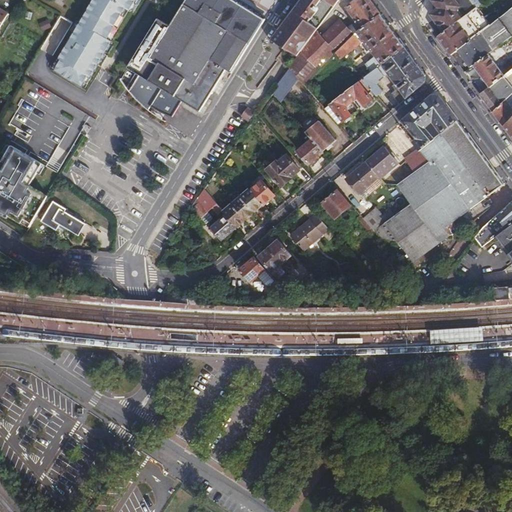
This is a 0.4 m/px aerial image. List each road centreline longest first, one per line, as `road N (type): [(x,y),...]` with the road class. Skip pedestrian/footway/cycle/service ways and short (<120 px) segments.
road 1 (residential): [(445,76),(202,278),(134,273)]
road 2 (unclassified): [(282,511),(389,365),(511,357)]
road 3 (residential): [(134,273),(135,247),(222,107)]
road 4 (residential): [(131,426),(151,386),(134,273)]
road 5 (residential): [(265,511),(131,426)]
road 6 (residential): [(131,426),(41,366),(0,355)]
road 7 (unclassified): [(134,273),(61,266),(0,235)]
road 8 (residential): [(286,0),(222,107)]
